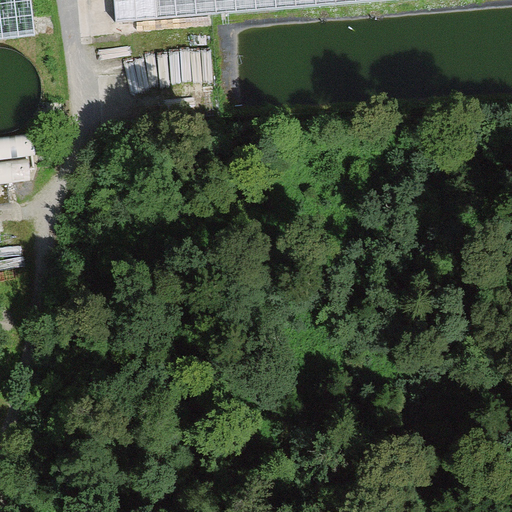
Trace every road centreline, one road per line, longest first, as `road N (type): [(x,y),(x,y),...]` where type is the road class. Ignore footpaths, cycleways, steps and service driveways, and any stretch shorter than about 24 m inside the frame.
road 1 (track): [(511,111),(79,133),(0,472)]
road 2 (track): [(79,133),(64,0)]
